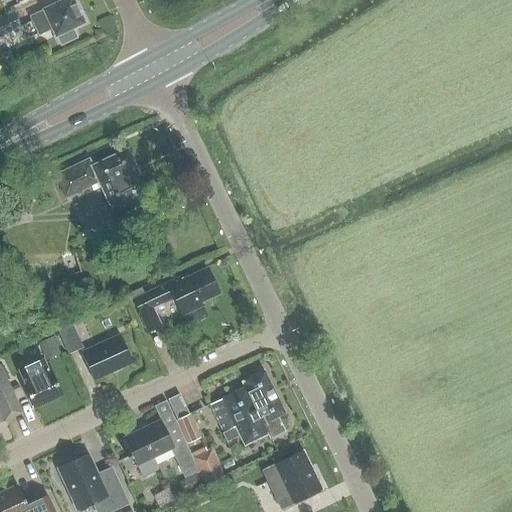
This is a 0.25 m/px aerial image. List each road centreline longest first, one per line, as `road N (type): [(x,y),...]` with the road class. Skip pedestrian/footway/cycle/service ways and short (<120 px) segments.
road 1 (residential): [(0,459),(282,326)]
road 2 (unclassified): [(282,326),(159,79)]
road 3 (unclassified): [(371,511),(282,326)]
road 4 (secondary): [(148,56),(64,98),(0,145)]
road 5 (secondary): [(0,145),(70,123),(159,79)]
road 6 (secondary): [(159,79),(283,0)]
